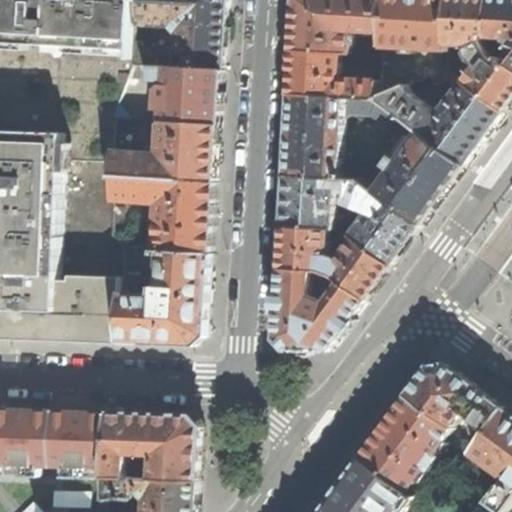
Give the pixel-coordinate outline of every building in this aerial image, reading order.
[(0,0),(0,47),(31,50),(31,43),(51,45),(51,51),(136,57),(137,40),(138,24),(139,0),(0,0)] [(139,0),(138,24),(172,26),(177,32),(176,62),(161,59),(156,57),(152,54),(147,48),(142,41),(137,40),(136,57),(135,65),(225,69),(227,32),(229,0),(139,0)] [(299,0),(298,24),(297,51),(344,53),(353,54),(355,29),(384,30),(385,0),(299,0)] [(385,0),(384,30),(383,46),(448,50),(449,43),(451,0),(385,0)] [(451,0),(449,43),(471,45),(470,53),(473,59),(480,65),(466,82),(508,112),(511,107),(511,66),(510,65),(505,62),(502,60),(500,64),(492,57),(485,42),(484,34),(490,35),(491,0),(451,0)] [(511,0),(491,0),(490,35),(484,34),(485,42),(492,57),(500,64),(502,60),(505,62),(511,43),(511,61),(510,65),(511,66),(511,0)] [(295,75),(294,94),(378,100),(380,81),(345,79),(343,75),(344,53),(297,51),(295,75)] [(223,99),(225,69),(135,65),(131,77),(168,79),(168,85),(164,84),(161,88),(160,109),(165,109),(165,121),(222,124),(223,99)] [(491,135),(508,112),(466,82),(436,120),(432,117),(434,114),(432,109),(413,94),(409,86),(380,100),(469,165),(491,135)] [(380,100),(378,100),(294,94),(292,134),(289,176),(364,181),(424,225),(446,196),(469,165),(380,100)] [(0,129),(66,132),(65,160),(117,161),(116,152),(115,119),(120,104),(0,99),(0,129)] [(220,157),(222,124),(165,121),(167,123),(166,134),(160,134),(160,148),(165,148),(165,150),(168,150),(168,157),(158,156),(155,154),(116,152),(117,161),(117,175),(218,181),(220,157)] [(101,342),(122,343),(124,292),(124,276),(72,275),(71,280),(61,279),(65,160),(66,132),(0,129),(0,192),(7,193),(7,206),(0,206),(0,219),(0,338),(61,340),(61,333),(101,335),(101,342)] [(216,216),(218,181),(117,175),(116,198),(152,200),(159,194),(163,203),(160,248),(214,251),(216,216)] [(288,206),(286,226),(331,228),(336,229),(339,187),(343,187),(343,192),(350,192),(348,200),(349,203),(361,207),(363,207),(367,199),(376,206),(354,235),(357,238),(394,265),(407,248),(424,225),(364,181),(289,176),(288,206)] [(285,249),(284,268),(314,269),(324,271),(336,275),(344,281),(369,299),(383,280),(394,265),(357,238),(342,259),(336,255),(330,255),(331,228),(286,226),(285,249)] [(125,265),(152,267),(153,248),(125,246),(125,265)] [(122,343),(198,345),(209,335),(211,322),(211,291),(214,251),(160,248),(153,248),(152,267),(164,267),(164,284),(162,285),(161,292),(158,292),(158,294),(124,292),(122,343)] [(279,338),(289,350),(331,350),(351,323),(369,299),(344,281),(338,290),(329,302),(313,296),(313,281),(314,269),(284,268),(279,338)] [(324,271),(314,269),(313,281),(338,290),(344,281),(336,275),(324,271)] [(423,380),(411,395),(455,427),(468,411),(484,423),(470,444),(477,450),(508,407),(480,386),(448,362),(441,363),(435,364),(423,380)] [(388,426),(366,456),(411,490),(429,465),(433,467),(441,456),(438,453),(456,428),(455,427),(411,395),(388,426)] [(511,409),(508,407),(477,450),(475,451),(503,472),(504,471),(511,476),(505,483),(504,482),(490,500),(506,511),(507,511),(511,506),(511,409)] [(32,409),(2,408),(1,463),(56,465),(57,410),(32,409)] [(84,411),(57,410),(56,465),(111,467),(113,412),(84,411)] [(161,413),(113,412),(111,467),(111,476),(131,477),(132,453),(159,455),(158,478),(204,480),(206,447),(207,426),(196,415),(161,413)] [(344,486),(324,511),(398,511),(404,505),(410,508),(419,496),(411,490),(366,456),(344,486)] [(202,511),(203,495),(204,480),(158,478),(131,477),(111,476),(110,496),(137,498),(140,495),(141,491),(144,491),(150,498),(149,511),(148,511),(202,511)]
